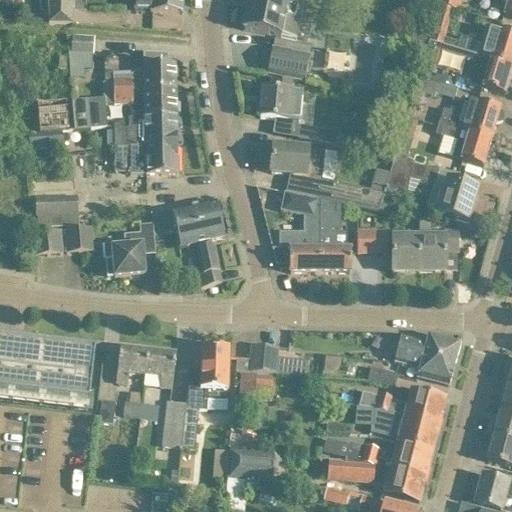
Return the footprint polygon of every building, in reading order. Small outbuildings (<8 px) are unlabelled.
[(0,0),(0,12),(13,11),(12,0),(0,0)] [(75,13),(74,0),(47,0),(48,25),(72,25),(72,21),(71,20),(71,13),(75,13)] [(134,0),(134,13),(150,13),(150,14),(162,15),(182,15),(182,0),(134,0)] [(249,0),(243,31),(263,35),(275,38),(281,39),(285,19),(300,22),(304,0),(249,0)] [(443,0),(441,7),(446,8),(453,10),(459,12),(463,0),(461,0),(443,0)] [(511,20),(511,0),(491,0),(506,4),(503,15),(502,17),(507,19),(511,20)] [(453,10),(446,8),(441,7),(430,42),(435,44),(442,46),(453,10)] [(511,34),(503,32),(499,31),(486,27),(477,56),(511,66),(511,34)] [(92,55),(93,38),(72,37),(71,53),(89,55),(92,55)] [(442,46),(435,44),(430,42),(419,78),(422,79),(441,84),(444,74),(435,71),(439,57),(442,46)] [(442,46),(440,53),(473,63),(470,72),(472,73),(468,86),(481,89),(485,91),(505,96),(511,72),(511,66),(477,56),(442,46)] [(310,57),(301,55),(272,49),(267,76),(306,84),(310,57)] [(105,83),(114,82),(115,93),(176,92),(175,66),(143,67),(143,75),(131,82),(115,82),(115,74),(111,71),(104,71),(105,83)] [(441,84),(422,79),(419,78),(415,92),(418,93),(434,98),(435,95),(454,101),(457,89),(441,84)] [(257,107),(256,114),(260,117),(260,120),(278,121),(288,122),(289,107),(298,108),(299,94),(292,93),(292,83),(272,82),(271,92),(262,91),(261,105),(257,107)] [(133,120),(176,119),(176,92),(115,93),(115,106),(132,106),(132,119),(133,119),(133,120)] [(74,132),(90,130),(107,129),(105,99),(88,101),(72,102),(74,132)] [(37,104),(37,111),(40,133),(68,130),(66,100),(37,104)] [(470,101),(470,103),(461,100),(456,115),(443,111),(439,123),(453,128),(454,128),(454,129),(492,140),(501,110),(481,104),(470,101)] [(129,148),(177,147),(176,119),(133,120),(128,120),(121,122),(115,126),(115,131),(128,131),(129,148)] [(452,159),(460,162),(464,163),(483,169),(492,140),(454,129),(454,128),(453,128),(439,123),(438,127),(435,136),(457,142),(452,159)] [(300,127),(297,140),(319,144),(321,132),(300,127)] [(37,135),(28,136),(30,149),(63,147),(62,134),(37,135)] [(407,164),(413,141),(400,138),(394,161),(407,164)] [(129,148),(129,177),(178,176),(177,147),(129,148)] [(286,194),(320,202),(341,206),(378,214),(381,205),(390,175),(376,171),(370,192),(322,181),(324,153),(308,151),(273,148),(271,174),(295,177),(294,182),(288,181),(286,194)] [(406,164),(407,164),(394,161),(390,175),(381,205),(397,210),(403,196),(407,197),(410,182),(433,186),(440,194),(434,212),(438,214),(449,217),(455,219),(455,221),(468,225),(472,212),(470,211),(476,191),(457,185),(448,182),(447,186),(440,184),(443,172),(414,166),(406,164)] [(289,275),(319,275),(320,202),(286,194),(282,213),(304,218),(304,239),(284,239),(284,251),(271,251),(276,268),(289,268),(289,275)] [(78,225),(77,199),(36,202),(38,228),(78,225)] [(341,206),(320,202),(319,275),(351,275),(351,250),(340,250),(341,206)] [(201,276),(205,289),(221,285),(213,246),(209,247),(208,243),(224,239),(216,204),(172,214),(179,249),(196,246),(203,276),(201,276)] [(79,230),(82,254),(94,253),(92,229),(79,230)] [(82,254),(79,230),(65,231),(67,255),(82,254)] [(32,234),(35,258),(63,256),(60,232),(32,234)] [(372,256),(372,233),(357,233),(357,256),(372,256)] [(387,256),(387,234),(372,233),(372,256),(387,256)] [(145,277),(143,257),(141,235),(124,237),(125,249),(112,250),(113,262),(106,262),(108,278),(114,278),(114,280),(145,277)] [(418,239),(418,274),(444,274),(444,275),(445,275),(445,254),(457,254),(457,235),(444,235),(444,239),(418,239)] [(394,274),(418,274),(418,239),(392,239),(392,275),(394,275),(394,274)] [(397,351),(455,366),(461,345),(428,336),(426,345),(401,338),(397,351)] [(0,390),(87,401),(87,402),(89,402),(95,349),(90,349),(0,338),(0,390)] [(240,373),(251,374),(251,373),(263,374),(264,348),(250,347),(249,362),(237,361),(236,373),(240,373)] [(276,349),(264,348),(263,374),(274,375),(276,349)] [(128,375),(145,377),(148,352),(120,349),(116,384),(127,385),(128,375)] [(181,451),(180,452),(192,453),(195,453),(198,413),(205,413),(227,413),(228,393),(228,372),(229,350),(205,349),(201,349),(200,383),(200,387),(189,387),(190,383),(189,383),(186,406),(181,451)] [(416,379),(430,383),(449,388),(455,366),(397,351),(394,364),(418,370),(416,379)] [(172,392),(176,355),(148,352),(145,377),(161,379),(160,391),(172,392)] [(398,377),(371,370),(367,382),(395,389),(398,377)] [(255,377),(241,376),(239,398),(254,399),(255,389),(259,390),(259,391),(271,392),(272,378),(255,377)] [(511,385),(508,385),(501,411),(511,413),(511,385)] [(445,402),(426,397),(410,393),(406,406),(394,403),(394,400),(377,396),(376,398),(362,395),(359,409),(363,409),(374,410),(439,427),(445,402)] [(116,405),(101,403),(98,425),(113,427),(116,405)] [(181,451),(186,406),(166,404),(161,449),(181,451)] [(141,407),(126,405),(124,405),(122,420),(139,422),(141,407)] [(159,409),(141,407),(139,422),(157,424),(159,409)] [(267,427),(269,409),(256,409),(254,426),(267,427)] [(396,444),(432,453),(439,427),(374,410),(371,420),(370,426),(372,426),(370,435),(397,442),(396,444)] [(511,413),(501,411),(494,436),(511,441),(511,413)] [(511,441),(494,436),(487,463),(511,469),(511,441)] [(345,458),(345,460),(425,480),(432,453),(396,444),(391,463),(379,460),(380,452),(349,444),(348,447),(345,458)] [(229,453),(227,481),(271,485),(271,483),(263,482),(264,470),(272,470),(277,471),(278,457),(229,453)] [(341,467),(340,481),(370,484),(369,486),(383,489),(381,495),(399,500),(419,505),(425,480),(345,460),(344,464),(344,467),(341,467)] [(164,482),(163,491),(176,493),(177,482),(179,473),(171,472),(170,481),(170,483),(164,482)] [(475,506),(498,511),(511,511),(511,484),(483,477),(475,506)] [(327,490),(324,502),(346,508),(345,511),(350,511),(356,511),(360,499),(364,500),(365,497),(345,492),(344,494),(327,490)] [(408,511),(397,509),(364,500),(360,499),(356,511),(408,511)]
